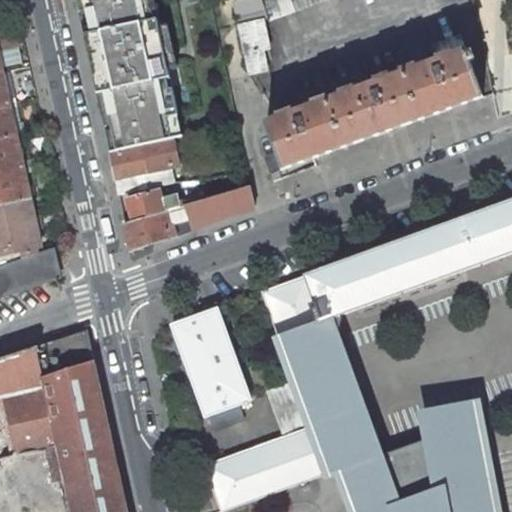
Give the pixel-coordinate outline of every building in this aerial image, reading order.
[(76,0),(80,15),(126,5),(125,0),(76,0)] [(261,0),(269,21),(327,0),(261,0)] [(263,49),(269,48),(264,21),(239,26),(249,76),(268,72),(263,49)] [(0,25),(0,39),(9,38),(8,31),(2,33),(0,25)] [(437,63),(266,126),(276,154),(282,170),(484,98),(471,63),(474,62),(473,56),(469,57),(461,34),(432,46),(437,63)] [(100,35),(85,39),(91,65),(125,57),(123,47),(104,51),(100,35)] [(9,38),(0,39),(0,46),(11,45),(9,38)] [(125,57),(91,65),(105,127),(159,114),(152,84),(146,85),(143,72),(135,74),(131,56),(125,57)] [(0,107),(10,105),(4,73),(0,73),(0,107)] [(16,131),(10,105),(0,107),(0,140),(18,137),(16,131)] [(165,142),(161,122),(106,135),(111,154),(165,142)] [(28,135),(27,129),(16,131),(18,137),(28,135)] [(0,174),(24,169),(23,163),(18,137),(0,140),(0,174)] [(165,142),(111,154),(114,173),(124,171),(126,176),(116,178),(119,196),(174,184),(171,168),(179,166),(173,140),(165,142)] [(271,175),(282,170),(276,154),(265,158),(271,175)] [(34,160),(23,163),(24,169),(30,167),(35,166),(34,160)] [(26,175),(24,169),(0,174),(0,207),(31,201),(26,175)] [(255,207),(252,187),(198,203),(205,225),(255,207)] [(160,191),(127,200),(133,221),(165,212),(169,211),(179,208),(177,203),(180,202),(177,195),(162,199),(160,191)] [(42,247),(31,201),(0,207),(0,267),(38,255),(37,248),(42,247)] [(193,229),(205,225),(198,203),(186,206),(193,229)] [(511,203),(263,293),(294,378),(313,428),(286,438),(206,467),(223,511),(297,484),(306,481),(329,473),(336,470),(331,478),(344,511),(444,511),(445,511),(460,506),(467,491),(465,486),(462,487),(459,482),(463,480),(462,475),(447,468),(437,472),(430,435),(379,454),(374,456),(324,322),(341,316),(511,254),(511,203)] [(174,226),(173,226),(168,228),(165,212),(133,221),(126,223),(132,250),(177,235),(174,226)] [(0,297),(59,278),(54,252),(0,270),(0,297)] [(206,417),(209,416),(215,431),(244,421),(239,406),(251,401),(218,310),(173,326),(173,327),(206,417)] [(324,322),(374,456),(379,454),(338,342),(341,316),(324,322)] [(313,428),(294,378),(268,387),(286,438),(313,428)] [(426,414),(430,435),(437,472),(447,468),(462,475),(463,480),(459,482),(462,487),(465,486),(467,491),(460,506),(445,511),(444,511),(496,511),(475,404),(426,414)] [(308,486),(306,481),(297,484),(299,489),(308,486)]
